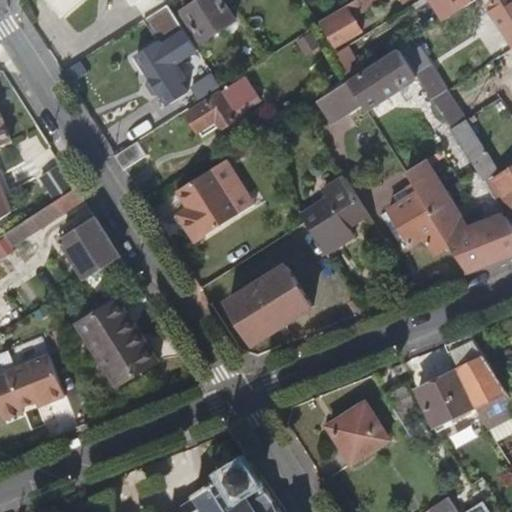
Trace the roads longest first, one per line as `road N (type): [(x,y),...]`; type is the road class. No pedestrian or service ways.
road 1 (residential): [(0,17),(238,393)]
road 2 (residential): [(238,393),(511,284)]
road 3 (residential): [(0,495),(238,393)]
road 4 (residential): [(238,393),(313,511)]
